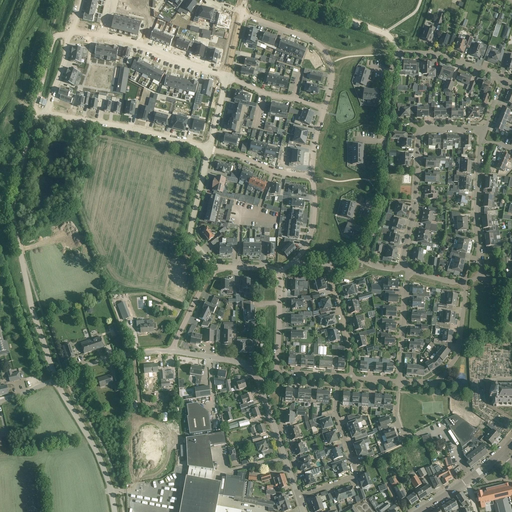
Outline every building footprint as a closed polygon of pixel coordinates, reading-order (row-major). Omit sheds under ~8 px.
[(88,0),(86,7),(96,9),(97,2),(88,0)] [(184,3),(177,12),(181,15),(182,12),(187,15),(189,12),(190,13),(197,4),(191,0),(189,0),(187,5),(184,3)] [(86,7),(85,13),(94,15),(96,9),(86,7)] [(196,15),(193,22),(198,23),(199,18),(205,20),(207,9),(204,8),(205,8),(202,7),(202,8),(201,7),(199,15),(196,15)] [(207,9),(205,20),(210,21),(210,23),(213,24),(215,19),(215,18),(212,17),(214,10),(207,9)] [(85,13),(83,20),(93,22),(94,15),(85,13)] [(444,16),(439,14),(435,24),(441,26),(444,16)] [(213,24),(212,29),(217,30),(217,27),(224,28),(224,30),(225,28),(227,28),(229,22),(226,22),(227,17),(219,15),(218,20),(215,19),(213,24)] [(247,25),(257,28),(259,22),(249,19),(247,25)] [(435,29),(430,27),(429,30),(425,29),(423,34),(422,38),(426,40),(425,41),(431,43),(432,38),(435,29)] [(159,33),(160,30),(154,28),(150,39),(155,41),(159,33)] [(213,32),(212,36),(223,38),(224,35),(215,33),(216,30),(213,29),(212,32),(213,32)] [(246,40),(245,45),(253,46),(253,45),(257,45),(257,43),(259,38),(255,37),(256,32),(249,30),(247,40),(246,40)] [(165,45),(169,34),(164,32),(163,34),(160,43),(165,45)] [(163,34),(159,33),(155,41),(160,43),(163,34)] [(266,47),(271,36),(265,33),(263,38),(260,37),(257,43),(257,47),(260,48),(261,45),(266,47)] [(174,36),(169,34),(165,45),(170,47),(174,36)] [(455,36),(451,34),(450,37),(442,34),(441,39),(440,38),(439,41),(438,45),(443,47),(444,45),(447,47),(447,46),(451,47),(455,36)] [(176,35),(174,41),(177,42),(175,47),(181,50),(185,40),(180,38),(180,37),(176,35)] [(456,45),(454,50),(462,52),(463,50),(465,49),(466,47),(469,48),(471,44),(473,38),(467,36),(467,37),(459,35),(457,40),(456,45)] [(271,36),(266,47),(276,51),(278,45),(275,43),(277,38),(271,36)] [(185,40),(181,50),(187,52),(189,47),(192,48),(194,42),(190,41),(190,42),(185,40)] [(283,53),(287,42),(282,40),(280,45),(278,45),(276,51),(283,53)] [(472,51),(471,55),(479,58),(480,55),(483,56),(485,51),(486,50),(486,49),(487,46),(483,45),(483,42),(476,40),(475,44),(472,51)] [(192,48),(191,51),(192,49),(196,51),(195,56),(202,58),(205,47),(202,47),(202,44),(195,41),(194,42),(192,48)] [(287,42),(283,53),(287,55),(292,44),(287,42)] [(96,44),(95,55),(100,55),(99,60),(101,60),(102,56),(104,46),(96,44)] [(292,44),(287,55),(292,57),(297,46),(292,44)] [(505,47),(500,45),(498,52),(498,54),(491,52),(489,56),(487,61),(497,65),(498,62),(501,63),(505,47)] [(104,46),(102,56),(107,57),(107,61),(108,61),(111,46),(111,47),(104,46)] [(111,46),(108,61),(110,61),(111,57),(117,58),(118,48),(117,48),(117,47),(111,46)] [(297,46),(292,57),(297,59),(301,48),(297,46)] [(72,48),(71,54),(86,57),(86,55),(87,50),(83,49),(73,47),(73,48),(72,48)] [(208,47),(206,56),(210,57),(209,60),(211,60),(210,63),(216,64),(217,59),(220,60),(221,54),(215,52),(215,49),(208,47)] [(125,48),(122,58),(128,59),(126,64),(131,65),(134,53),(130,52),(131,50),(125,48)] [(297,59),(302,61),(306,49),(301,48),(297,59)] [(307,52),(305,57),(306,58),(306,57),(311,59),(316,67),(322,64),(316,53),(315,54),(313,55),(308,53),(307,52)] [(72,55),(70,62),(80,63),(81,63),(82,58),(86,59),(86,57),(71,54),(72,55)] [(136,58),(131,69),(137,72),(142,61),(136,58)] [(246,58),(245,64),(256,67),(257,60),(246,58)] [(142,61),(137,72),(142,75),(148,64),(142,61)] [(405,71),(409,71),(410,62),(403,62),(403,67),(400,67),(399,75),(404,75),(405,75),(405,71)] [(416,62),(410,62),(409,71),(413,72),(413,76),(418,76),(419,68),(416,68),(416,62)] [(431,63),(423,63),(422,75),(427,75),(427,77),(435,77),(435,69),(431,69),(431,63)] [(148,64),(142,75),(148,78),(153,67),(148,64)] [(243,68),(241,74),(245,74),(245,76),(249,76),(249,75),(253,76),(255,70),(257,71),(258,67),(251,66),(250,69),(243,68)] [(360,69),(358,76),(367,79),(370,72),(364,70),(364,67),(361,66),(361,69),(360,69)] [(153,67),(148,78),(153,81),(159,70),(153,67)] [(448,69),(443,67),(441,71),(440,75),(451,80),(454,70),(448,68),(448,69)] [(68,69),(66,75),(80,80),(81,79),(77,77),(79,72),(69,68),(69,69),(68,69)] [(121,69),(117,92),(125,94),(129,70),(121,69)] [(305,69),(304,74),(310,75),(309,79),(321,82),(322,76),(316,75),(317,72),(305,69)] [(159,70),(153,81),(159,84),(164,73),(159,70)] [(269,72),(266,85),(271,86),(274,73),(269,72)] [(459,78),(458,81),(461,82),(464,83),(464,84),(469,86),(472,76),(466,74),(466,75),(461,73),(459,78)] [(66,76),(64,82),(74,86),(75,81),(79,82),(80,80),(66,75),(66,76)] [(167,76),(164,87),(171,88),(173,77),(167,76)] [(289,77),(284,76),(281,88),(286,89),(289,77)] [(358,76),(355,83),(356,83),(355,85),(358,86),(359,84),(365,86),(367,79),(358,76)] [(173,77),(171,88),(177,90),(179,79),(173,77)] [(179,79),(177,90),(183,91),(185,80),(179,79)] [(185,80),(183,91),(189,93),(192,81),(185,80)] [(192,81),(189,93),(195,94),(198,83),(192,81)] [(198,86),(194,104),(200,105),(202,93),(210,95),(212,88),(211,88),(210,88),(210,87),(211,83),(205,81),(204,87),(204,88),(203,88),(198,86)] [(454,83),(448,81),(444,89),(451,92),(454,83)] [(490,83),(484,81),(480,90),(484,91),(483,94),(484,94),(481,103),(486,105),(489,96),(486,94),(490,83)] [(306,85),(308,86),(307,92),(310,93),(310,94),(314,95),(314,94),(317,95),(317,93),(318,94),(319,89),(318,89),(319,88),(312,86),(313,83),(307,82),(306,85)] [(60,89),(58,94),(61,95),(60,99),(71,103),(73,99),(68,97),(70,92),(60,89)] [(236,92),(234,99),(241,101),(240,104),(248,106),(249,103),(248,102),(246,101),(248,95),(242,94),(242,92),(238,91),(237,93),(236,92)] [(79,97),(77,107),(84,108),(84,105),(88,106),(90,94),(85,93),(85,94),(80,93),(79,97)] [(92,99),(90,109),(96,110),(97,108),(97,107),(97,108),(101,108),(103,94),(99,93),(99,95),(98,95),(98,96),(93,95),(93,100),(92,99)] [(103,94),(101,108),(104,109),(104,112),(110,113),(112,98),(107,97),(106,97),(107,95),(103,94)] [(112,98),(110,113),(110,110),(114,110),(113,113),(119,114),(121,105),(121,104),(116,103),(116,99),(116,98),(112,98)] [(127,102),(125,114),(134,116),(135,109),(138,109),(139,102),(135,101),(135,104),(127,102)] [(431,102),(431,103),(431,110),(434,110),(434,118),(440,118),(440,110),(437,110),(437,106),(436,106),(436,102),(431,102)] [(142,107),(139,120),(145,121),(146,117),(147,118),(148,116),(152,117),(155,104),(150,103),(148,109),(142,107)] [(446,112),(448,112),(449,103),(443,103),(443,106),(440,106),(440,110),(440,118),(446,118),(446,112)] [(451,118),(457,119),(457,110),(454,110),(454,106),(451,106),(452,103),(449,103),(448,112),(451,112),(451,118)] [(460,110),(457,110),(457,119),(463,119),(463,110),(466,110),(466,105),(466,103),(462,103),(462,107),(460,106),(460,110)] [(269,111),(267,115),(275,117),(277,105),(272,104),(270,111),(269,111)] [(235,105),(234,110),(246,113),(247,108),(235,105)] [(410,112),(414,112),(414,105),(410,105),(410,108),(401,107),(401,113),(400,113),(400,117),(405,117),(410,117),(410,112)] [(414,105),(414,112),(417,112),(417,118),(421,118),(421,117),(428,117),(428,106),(421,106),(421,105),(417,105),(417,106),(414,105)] [(282,106),(280,118),(287,119),(288,114),(287,114),(288,107),(282,106)] [(481,107),(475,107),(475,109),(471,109),(471,108),(468,108),(467,119),(471,119),(471,118),(479,118),(479,113),(480,113),(481,107)] [(510,111),(503,108),(501,114),(508,116),(510,111)] [(154,111),(153,117),(155,117),(154,124),(158,125),(160,125),(163,113),(154,111)] [(299,113),(298,115),(299,115),(302,116),(311,120),(314,114),(304,111),(303,113),(302,114),(299,113)] [(163,113),(160,125),(162,126),(165,127),(165,126),(165,127),(167,120),(170,121),(172,115),(163,113)] [(172,114),(171,120),(174,121),(172,129),(178,130),(181,118),(177,117),(178,115),(172,114)] [(499,119),(510,123),(511,118),(508,116),(501,114),(499,119)] [(189,125),(189,127),(195,129),(194,133),(199,134),(200,130),(203,131),(205,123),(205,121),(204,123),(198,122),(199,118),(194,116),(193,119),(191,119),(190,121),(189,125)] [(295,120),(294,123),(300,126),(301,123),(309,126),(311,120),(302,116),(300,122),(295,120)] [(181,118),(178,130),(184,132),(186,124),(189,125),(190,121),(191,119),(186,118),(186,120),(181,118)] [(504,127),(497,124),(495,129),(496,130),(495,133),(501,135),(503,130),(509,132),(510,129),(504,127)] [(228,125),(228,127),(227,130),(236,132),(235,134),(240,135),(241,128),(228,125)] [(293,128),(296,129),(295,136),(306,138),(308,132),(301,130),(302,127),(293,125),(293,128)] [(402,140),(401,148),(411,148),(411,140),(406,140),(406,136),(406,137),(407,132),(391,132),(391,139),(402,140)] [(224,140),(223,143),(228,145),(228,144),(237,146),(238,139),(240,139),(241,135),(232,133),(232,137),(226,135),(225,140),(224,140)] [(295,146),(296,143),(305,145),(306,138),(295,136),(293,142),(289,141),(288,144),(295,146)] [(440,136),(428,136),(428,146),(436,146),(436,149),(440,149),(440,136)] [(452,147),(452,137),(443,136),(443,149),(446,149),(447,147),(450,147),(452,147)] [(455,144),(458,145),(458,149),(461,149),(461,147),(461,142),(461,139),(458,139),(458,137),(452,137),(452,147),(455,147),(455,144)] [(461,147),(461,149),(461,150),(461,155),(465,155),(465,149),(467,149),(467,147),(471,147),(472,137),(465,137),(465,142),(461,142),(461,147)] [(246,153),(248,145),(241,143),(238,151),(246,153)] [(269,158),(274,159),(277,147),(272,145),(269,158)] [(290,148),(289,158),(303,159),(303,152),(296,152),(297,149),(290,148)] [(502,153),(500,158),(508,162),(510,156),(502,153)] [(410,155),(400,154),(399,166),(409,167),(409,162),(410,162),(410,155)] [(439,157),(430,157),(430,160),(426,160),(426,167),(439,168),(439,164),(440,164),(440,162),(445,162),(445,158),(443,157),(442,157),(440,157),(439,157)] [(289,158),(289,166),(295,167),(295,165),(302,165),(303,159),(289,158)] [(463,164),(463,167),(471,168),(471,162),(466,162),(466,159),(457,158),(457,162),(460,163),(459,164),(463,164)] [(508,162),(500,158),(498,163),(506,167),(508,162)] [(217,169),(219,170),(219,172),(229,174),(229,172),(232,173),(234,166),(231,166),(218,163),(217,169)] [(503,172),(506,167),(498,163),(496,169),(503,172)] [(454,175),(466,176),(467,173),(470,174),(471,168),(463,167),(463,170),(459,170),(459,171),(456,171),(456,175),(454,175)] [(244,170),(240,180),(244,182),(249,173),(244,170)] [(438,171),(433,171),(433,174),(425,174),(425,182),(435,183),(436,175),(439,175),(439,171),(438,171)] [(249,173),(244,182),(249,184),(252,177),(253,175),(249,173)] [(459,182),(459,185),(469,186),(470,180),(462,179),(461,179),(461,176),(466,176),(454,175),(454,179),(459,179),(458,182),(459,182)] [(485,184),(494,185),(497,185),(497,179),(496,179),(497,176),(490,176),(489,179),(486,179),(485,184)] [(257,179),(252,177),(249,184),(248,186),(253,188),(257,179)] [(214,179),(213,184),(224,187),(225,180),(216,178),(215,180),(214,179)] [(262,181),(257,179),(253,188),(258,190),(262,181)] [(267,183),(262,181),(258,190),(262,192),(267,183)] [(225,194),(227,187),(224,187),(213,184),(212,189),(213,189),(213,191),(220,193),(219,196),(226,197),(227,194),(225,194)] [(266,196),(265,200),(270,201),(271,197),(275,197),(277,185),(272,184),(271,189),(269,189),(266,196)] [(490,193),(494,193),(497,194),(498,188),(494,188),(494,185),(485,184),(485,189),(489,190),(488,193),(490,193)] [(277,185),(275,197),(278,198),(278,202),(282,202),(283,196),(283,193),(284,190),(281,190),(281,185),(277,185)] [(288,197),(291,197),(291,194),(291,192),(294,193),(294,195),(301,195),(301,193),(304,193),(304,187),(301,187),(293,186),(289,186),(288,193),(283,193),(283,196),(286,197),(288,197)] [(433,188),(424,188),(424,195),(429,195),(429,199),(436,199),(437,192),(433,192),(433,188)] [(497,196),(497,194),(494,193),(490,193),(490,196),(484,196),(484,202),(492,202),(492,199),(493,200),(494,197),(496,197),(497,196)] [(459,194),(458,196),(458,199),(461,200),(460,206),(463,207),(464,205),(467,205),(468,198),(466,198),(466,195),(459,194)] [(288,200),(291,201),(292,201),(292,203),(291,206),(295,207),(295,208),(299,209),(299,208),(299,207),(301,208),(303,208),(303,207),(304,207),(304,203),(304,202),(296,201),(297,198),(291,197),(288,197),(288,200)] [(397,207),(396,213),(397,213),(396,216),(402,217),(402,214),(405,215),(407,207),(404,206),(405,203),(397,201),(396,207),(397,207)] [(494,202),(492,202),(484,202),(483,208),(489,208),(488,210),(491,210),(491,208),(494,208),(494,202)] [(423,216),(435,219),(435,217),(432,216),(433,213),(436,213),(437,209),(428,208),(428,210),(425,210),(424,212),(423,212),(423,216)] [(482,223),(493,222),(493,219),(494,219),(494,215),(498,215),(497,211),(487,212),(488,217),(482,217),(482,223)] [(457,225),(467,224),(467,217),(460,218),(460,214),(451,212),(452,219),(453,219),(453,221),(457,221),(457,225)] [(206,216),(205,221),(211,223),(211,225),(216,226),(218,219),(206,216)] [(435,219),(423,216),(422,221),(423,221),(422,223),(431,225),(431,220),(434,221),(435,219)] [(404,221),(393,218),(392,222),(393,223),(392,228),(400,230),(402,224),(403,224),(404,221)] [(497,222),(493,222),(482,223),(483,229),(489,228),(489,232),(490,232),(499,231),(498,226),(497,222)] [(344,228),(342,232),(345,232),(344,233),(351,236),(355,226),(348,224),(346,229),(344,228)] [(454,229),(455,229),(456,235),(462,236),(462,231),(468,230),(467,224),(457,225),(454,225),(454,229)] [(355,226),(351,236),(358,239),(358,238),(361,239),(362,236),(360,235),(362,229),(355,226)] [(206,238),(208,241),(214,237),(211,234),(210,232),(210,231),(207,227),(204,230),(205,231),(202,233),(204,236),(205,236),(206,238)] [(419,231),(418,235),(430,238),(431,236),(428,235),(429,230),(420,229),(420,231),(419,231)] [(398,232),(390,230),(389,238),(391,239),(390,243),(399,245),(400,237),(397,236),(398,232)] [(499,231),(490,232),(490,235),(485,235),(485,241),(497,240),(496,237),(496,236),(499,236),(499,231)] [(418,242),(426,244),(427,241),(430,242),(430,238),(418,235),(417,239),(418,240),(418,242)] [(463,237),(456,235),(455,238),(456,239),(456,241),(458,241),(458,245),(467,247),(469,241),(462,240),(463,237)] [(269,242),(269,236),(264,236),(264,246),(267,246),(267,256),(274,256),(274,249),(275,249),(275,242),(269,242)] [(283,252),(287,257),(288,256),(289,256),(290,255),(291,253),(291,254),(292,253),(292,252),(293,251),(294,251),(295,250),(294,250),(295,249),(292,246),(293,243),(293,240),(285,239),(284,243),(287,243),(287,246),(283,249),(284,250),(285,250),(283,252)] [(497,246),(497,240),(485,241),(486,247),(491,246),(491,251),(501,250),(501,245),(497,246)] [(451,253),(454,254),(459,256),(460,252),(466,253),(467,247),(458,245),(457,249),(454,249),(454,251),(451,250),(451,253)] [(383,257),(382,261),(390,262),(391,259),(396,259),(398,251),(396,251),(397,247),(388,246),(387,251),(388,251),(387,258),(383,257)] [(423,250),(414,249),(413,255),(414,255),(413,260),(415,261),(416,261),(421,262),(423,250)] [(459,259),(460,256),(459,256),(454,254),(452,259),(451,259),(450,263),(454,264),(463,266),(465,260),(459,259)] [(462,273),(463,266),(454,264),(453,268),(448,266),(447,272),(454,274),(455,271),(462,273)] [(326,289),(324,279),(315,282),(318,291),(326,289)] [(239,286),(239,293),(244,293),(244,294),(250,294),(250,290),(250,286),(251,286),(251,283),(250,283),(250,280),(242,280),(242,286),(239,286)] [(399,283),(398,282),(398,281),(388,280),(388,284),(383,284),(383,291),(389,291),(389,288),(398,289),(398,285),(399,285),(399,283)] [(232,294),(232,288),(229,288),(229,281),(221,281),(221,291),(227,291),(227,294),(232,294)] [(292,281),(292,291),(298,291),(298,287),(304,287),(304,289),(308,289),(308,282),(298,282),(298,281),(292,281)] [(357,291),(355,285),(352,286),(352,285),(343,288),(344,292),(343,293),(344,296),(345,296),(345,297),(347,297),(348,297),(348,296),(354,295),(354,292),(357,291)] [(419,297),(424,297),(426,297),(426,293),(422,292),(423,287),(413,286),(412,293),(419,294),(419,297)] [(452,294),(452,291),(447,290),(447,294),(444,294),(444,299),(447,300),(457,301),(457,295),(452,294)] [(390,292),(385,291),(385,298),(386,299),(388,299),(388,303),(397,303),(398,298),(397,298),(397,296),(394,295),(395,292),(390,292)] [(311,301),(310,297),(301,296),(301,300),(291,300),(291,307),(292,307),(292,309),(298,309),(298,307),(303,307),(303,301),(311,301)] [(138,297),(139,309),(147,308),(147,297),(138,297)] [(219,300),(214,297),(210,304),(206,302),(203,308),(213,313),(216,307),(215,307),(219,300)] [(412,305),(412,307),(417,308),(421,308),(424,308),(424,303),(424,297),(419,297),(417,297),(416,300),(413,299),(412,302),(411,303),(411,305),(412,305)] [(331,307),(329,299),(321,301),(322,307),(319,308),(320,314),(327,312),(326,309),(331,307)] [(359,307),(357,301),(356,301),(348,303),(348,306),(347,306),(349,312),(350,311),(350,314),(359,312),(358,307),(359,307)] [(254,306),(251,306),(251,302),(253,302),(254,302),(253,302),(243,302),(242,302),(242,309),(247,309),(247,316),(247,317),(248,321),(254,321),(255,321),(255,317),(254,316),(254,313),(254,312),(254,306)] [(397,311),(396,311),(396,310),(389,310),(389,307),(383,306),(383,305),(381,305),(381,307),(383,307),(382,316),(395,317),(396,315),(397,315),(397,311)] [(131,317),(127,307),(120,310),(124,320),(131,317)] [(213,314),(213,313),(203,308),(203,309),(204,309),(199,319),(204,321),(201,326),(208,327),(210,324),(207,322),(211,313),(213,314)] [(411,318),(411,321),(416,322),(417,322),(420,322),(420,318),(425,319),(426,311),(417,311),(416,314),(412,314),(412,315),(410,315),(410,318),(411,318)] [(327,318),(326,315),(318,317),(320,324),(325,323),(326,327),(336,324),(335,324),(336,323),(336,320),(335,320),(334,317),(327,318)] [(364,321),(363,315),(355,317),(356,320),(352,321),(354,331),(362,329),(361,322),(364,321)] [(291,316),(291,324),(302,324),(302,316),(291,316)] [(390,320),(382,319),(382,326),(386,326),(385,330),(395,331),(396,324),(390,323),(390,320)] [(144,325),(144,321),(136,321),(137,329),(141,329),(141,333),(154,332),(153,329),(156,329),(155,324),(144,325)] [(117,323),(112,325),(116,336),(121,334),(117,323)] [(235,325),(233,325),(233,323),(223,323),(223,325),(224,325),(224,331),(223,343),(224,343),(224,345),(231,345),(231,343),(232,331),(233,331),(235,329),(235,325)] [(296,331),(291,331),(291,339),(303,339),(303,331),(302,331),(302,328),(296,328),(296,331)] [(332,332),(332,328),(324,330),(326,338),(330,336),(332,343),(340,341),(337,331),(332,332)] [(410,335),(415,336),(419,336),(420,328),(414,328),(410,328),(410,332),(409,333),(409,334),(410,335)] [(369,331),(367,331),(359,333),(360,337),(356,338),(357,341),(357,343),(359,348),(366,346),(365,343),(366,342),(364,337),(363,337),(363,336),(375,333),(375,329),(370,330),(369,331)] [(214,331),(206,331),(205,342),(213,343),(214,331)] [(254,353),(258,353),(258,332),(252,332),(250,333),(250,337),(252,339),(253,339),(253,341),(247,340),(247,344),(237,343),(237,353),(254,353)] [(202,336),(192,334),(190,343),(193,344),(194,343),(200,345),(201,340),(202,336)] [(391,338),(391,335),(388,335),(381,334),(381,340),(385,341),(384,344),(388,345),(388,346),(393,346),(393,345),(394,345),(395,338),(391,338)] [(451,343),(452,337),(443,336),(442,339),(439,339),(434,339),(433,344),(434,344),(435,344),(443,345),(443,342),(451,343)] [(104,347),(101,337),(81,344),(84,354),(104,347)] [(6,340),(4,341),(0,342),(0,355),(9,353),(6,340)] [(408,347),(409,348),(409,350),(420,350),(420,346),(423,347),(423,340),(416,340),(416,343),(410,343),(409,344),(408,345),(408,347)] [(75,357),(70,344),(63,346),(67,359),(75,357)] [(443,347),(439,351),(446,357),(450,352),(443,347)] [(311,356),(311,357),(308,357),(307,366),(309,366),(309,368),(313,368),(313,362),(316,362),(317,355),(317,349),(314,349),(314,353),(313,353),(311,356)] [(439,351),(436,356),(443,361),(446,357),(439,351)] [(289,359),(288,359),(287,360),(287,361),(288,362),(288,363),(288,365),(290,365),(290,366),(294,366),(295,360),(298,360),(299,354),(289,353),(289,359)] [(299,354),(298,360),(301,361),(301,367),(305,367),(305,366),(307,366),(308,357),(304,357),(305,354),(299,354)] [(323,368),(325,368),(326,358),(326,356),(317,355),(316,362),(320,362),(319,368),(323,369),(323,368)] [(329,358),(326,358),(325,368),(327,368),(327,369),(331,369),(332,363),(335,363),(335,356),(329,356),(329,358)] [(339,356),(335,356),(335,363),(338,363),(338,370),(342,370),(342,369),(344,369),(344,366),(345,366),(345,365),(345,364),(345,363),(344,363),(345,360),(339,359),(339,356)] [(443,361),(436,356),(432,360),(430,361),(435,369),(439,366),(443,361)] [(369,366),(371,366),(372,359),(364,358),(364,362),(361,362),(361,363),(360,363),(360,365),(359,365),(359,366),(359,367),(360,368),(360,370),(362,370),(362,371),(367,372),(368,369),(369,366)] [(382,372),(382,367),(382,360),(382,363),(379,363),(379,360),(372,359),(371,366),(373,366),(373,369),(374,369),(374,372),(379,373),(379,371),(382,372)] [(390,360),(382,360),(382,367),(384,367),(384,370),(385,370),(385,373),(390,373),(390,372),(392,372),(392,370),(393,370),(394,369),(394,368),(393,368),(393,367),(393,365),(393,364),(389,364),(390,360)] [(425,364),(426,366),(430,372),(435,369),(430,361),(425,364)] [(158,372),(157,364),(150,365),(150,366),(144,366),(145,374),(158,372)] [(202,368),(191,366),(190,374),(190,376),(195,377),(196,380),(197,380),(196,384),(200,385),(202,376),(201,376),(202,368)] [(424,367),(418,366),(418,375),(424,376),(430,372),(426,366),(424,367)] [(165,371),(160,371),(161,387),(174,386),(173,382),(165,382),(165,380),(166,380),(165,371)] [(174,371),(165,371),(166,380),(175,379),(174,371)] [(226,372),(218,371),(217,377),(218,377),(217,379),(214,379),(214,385),(219,386),(219,384),(224,385),(224,381),(224,380),(225,378),(225,377),(226,372)] [(21,379),(19,373),(8,375),(10,382),(21,379)] [(113,383),(111,376),(105,378),(105,377),(98,379),(100,387),(113,383)] [(231,384),(230,379),(226,380),(225,384),(227,393),(236,391),(239,390),(241,389),(246,388),(244,381),(233,384),(234,386),(231,387),(230,384),(231,384)] [(511,383),(511,384),(511,383),(511,384),(507,384),(507,383),(506,383),(506,384),(502,384),(502,383),(501,383),(501,384),(497,384),(496,383),(497,382),(496,382),(494,382),(493,382),(493,383),(492,384),(491,385),(492,385),(492,389),(491,389),(491,390),(492,390),(489,390),(489,398),(492,398),(491,398),(491,399),(492,399),(492,403),(491,403),(491,404),(492,404),(493,405),(493,406),(494,406),(495,406),(496,406),(497,406),(496,405),(497,404),(501,404),(501,405),(502,405),(502,404),(506,404),(506,405),(507,405),(507,404),(511,404),(511,405),(511,404),(511,383)] [(1,387),(0,383),(0,395),(9,394),(7,385),(1,387)] [(211,396),(209,387),(194,389),(196,398),(211,396)] [(286,389),(286,392),(285,393),(285,394),(285,395),(285,396),(285,397),(285,401),(295,402),(295,396),(295,395),(292,395),(292,388),(288,388),(288,389),(286,389)] [(298,395),(295,395),(295,396),(295,402),(304,403),(304,400),(305,390),(303,390),(303,389),(299,389),(298,395)] [(304,403),(313,403),(313,396),(310,396),(311,390),(307,389),(306,391),(305,390),(304,400),(304,403)] [(313,396),(313,403),(322,404),(322,401),(323,392),(321,392),(321,391),(317,390),(317,396),(313,396)] [(352,406),(353,394),(352,399),(349,399),(350,393),(345,392),(345,393),(343,393),(343,396),(342,397),(342,398),(342,399),(343,399),(343,400),(342,405),(352,406)] [(358,406),(361,407),(362,395),(362,400),(359,399),(359,393),(355,393),(355,394),(353,394),(352,406),(352,403),(358,404),(358,406)] [(254,405),(250,394),(245,395),(245,396),(241,397),(243,405),(240,406),(241,409),(249,407),(249,406),(254,405)] [(362,395),(361,407),(371,407),(371,400),(368,400),(368,394),(364,394),(364,395),(362,395)] [(380,408),(381,396),(379,396),(379,395),(375,394),(375,401),(371,400),(371,407),(374,408),(375,405),(380,405),(380,408)] [(381,396),(380,408),(386,409),(386,406),(390,406),(390,403),(391,403),(391,402),(391,401),(391,400),(390,400),(391,397),(389,396),(389,395),(384,395),(384,401),(381,401),(381,396)] [(208,412),(197,404),(186,405),(188,417),(187,417),(190,434),(211,431),(208,412)] [(257,408),(252,410),(253,413),(249,415),(250,420),(255,418),(260,417),(257,408)] [(305,410),(294,409),(289,409),(289,413),(285,412),(284,420),(285,421),(285,424),(290,424),(290,422),(294,423),(294,418),(295,418),(297,417),(297,416),(305,416),(305,412),(305,410)] [(232,420),(230,412),(225,413),(225,414),(223,414),(225,422),(232,420)] [(350,432),(359,429),(357,424),(363,422),(361,416),(355,418),(355,415),(351,415),(347,417),(348,420),(352,419),(353,422),(347,424),(348,427),(349,430),(350,432)] [(321,417),(317,418),(312,420),(313,421),(314,423),(316,424),(317,425),(318,425),(320,426),(322,426),(323,430),(332,426),(330,421),(329,421),(328,418),(323,420),(322,417),(323,416),(321,417)] [(467,463),(470,468),(488,454),(485,451),(488,450),(489,448),(487,446),(481,442),(471,436),(474,428),(457,416),(453,416),(444,420),(446,423),(450,428),(460,443),(464,456),(466,458),(468,461),(467,463)] [(390,424),(388,418),(378,421),(380,424),(377,425),(379,431),(385,429),(384,426),(390,424)] [(257,427),(256,423),(251,425),(252,429),(253,428),(256,436),(260,435),(266,433),(263,425),(257,427)] [(475,429),(474,428),(471,436),(481,442),(484,439),(492,445),(499,436),(498,435),(500,432),(488,423),(487,425),(492,430),(487,436),(479,429),(478,428),(476,430),(475,429)] [(299,434),(297,428),(288,431),(289,435),(290,434),(292,440),(299,438),(298,434),(299,434)] [(357,436),(358,440),(368,436),(366,430),(360,432),(359,429),(350,432),(349,432),(350,435),(351,435),(352,438),(357,436)] [(386,439),(395,435),(393,430),(387,432),(386,429),(380,431),(382,437),(385,436),(386,439)] [(329,435),(328,431),(322,433),(324,440),(328,439),(329,444),(337,441),(335,435),(334,435),(333,433),(329,435)] [(224,433),(208,435),(211,452),(210,446),(213,446),(226,445),(224,433)] [(432,442),(430,434),(421,437),(423,444),(424,444),(432,442)] [(208,435),(186,438),(187,462),(187,467),(188,467),(213,470),(214,470),(211,452),(208,435)] [(397,441),(395,435),(386,439),(387,441),(384,442),(386,448),(391,446),(390,443),(397,441)] [(353,445),(356,451),(365,448),(364,444),(367,443),(367,442),(369,441),(368,436),(358,440),(360,443),(353,445)] [(259,444),(258,442),(251,445),(253,450),(257,449),(258,452),(261,451),(261,453),(262,452),(263,456),(272,453),(269,444),(266,445),(265,442),(259,444)] [(304,456),(303,454),(308,452),(306,448),(304,448),(302,443),(293,446),(294,449),(295,449),(297,456),(300,455),(301,458),(304,456)] [(334,450),(333,447),(324,450),(326,456),(331,454),(333,460),(338,459),(339,459),(340,459),(341,458),(341,457),(343,457),(340,448),(334,450)] [(365,448),(356,451),(358,457),(364,455),(365,459),(374,455),(373,451),(370,451),(369,450),(366,451),(365,448)] [(311,463),(309,455),(304,456),(301,458),(300,458),(301,462),(298,463),(301,471),(310,468),(309,464),(311,463)] [(342,465),(341,461),(331,464),(334,471),(335,472),(337,472),(338,474),(341,473),(341,474),(345,473),(345,472),(348,471),(345,464),(342,465)] [(436,475),(431,465),(425,468),(430,478),(435,489),(441,486),(436,475)] [(444,472),(449,481),(452,479),(452,478),(457,476),(451,466),(447,468),(448,470),(444,472)] [(188,467),(187,476),(211,481),(213,470),(188,467)] [(449,481),(444,472),(444,471),(442,472),(439,467),(436,469),(438,474),(436,475),(441,486),(444,485),(444,484),(448,483),(447,481),(449,481)] [(315,483),(312,476),(321,473),(319,468),(305,473),(306,477),(303,478),(306,486),(315,483)] [(427,475),(424,468),(417,471),(421,478),(427,475)] [(237,473),(237,477),(240,477),(240,480),(244,481),(246,472),(237,473)] [(271,479),(269,473),(260,476),(262,482),(264,481),(265,483),(268,482),(268,480),(271,479)] [(287,483),(284,474),(273,478),(275,486),(279,484),(280,489),(287,487),(286,483),(287,483)] [(371,485),(368,474),(366,474),(365,474),(363,475),(362,476),(360,476),(361,480),(359,480),(361,486),(363,485),(364,488),(371,485)] [(226,475),(223,496),(234,498),(234,500),(238,500),(238,502),(239,502),(241,501),(244,501),(244,503),(257,505),(258,499),(246,497),(248,482),(246,481),(244,481),(240,480),(240,477),(237,477),(231,476),(226,475)] [(416,476),(416,475),(410,479),(415,488),(421,484),(416,476)] [(184,487),(179,511),(240,511),(241,511),(216,507),(219,496),(221,483),(218,482),(211,481),(187,476),(186,476),(186,477),(184,487)] [(389,479),(392,486),(400,483),(396,476),(389,479)] [(423,488),(428,495),(433,492),(428,485),(426,481),(425,479),(422,481),(425,487),(423,488)] [(494,501),(511,496),(511,485),(510,486),(509,483),(486,489),(486,492),(487,491),(489,502),(494,501)] [(400,485),(393,489),(398,497),(396,498),(398,500),(399,499),(399,501),(402,499),(405,502),(407,500),(411,506),(418,500),(416,496),(414,493),(408,497),(407,496),(406,497),(400,485)] [(343,490),(346,499),(355,496),(352,487),(350,487),(350,486),(347,487),(347,488),(343,490)] [(428,495),(423,488),(416,493),(417,496),(420,500),(428,495)] [(489,502),(487,491),(486,492),(486,489),(486,492),(481,493),(481,492),(477,493),(477,495),(478,497),(477,498),(478,502),(480,502),(480,505),(481,508),(485,507),(484,504),(489,502)] [(337,502),(346,499),(343,490),(339,491),(338,490),(336,491),(336,492),(334,492),(337,502)] [(460,509),(469,503),(467,500),(465,497),(462,493),(456,497),(461,504),(459,505),(460,509)] [(275,502),(276,505),(277,507),(289,503),(287,497),(285,498),(284,494),(278,496),(274,498),(275,502)] [(511,511),(511,496),(494,501),(497,511),(511,511)] [(313,507),(322,504),(320,497),(311,500),(311,502),(310,502),(312,506),(312,505),(313,507)] [(372,497),(368,499),(375,508),(378,506),(372,497)] [(452,511),(455,511),(459,508),(453,500),(447,504),(451,510),(452,511)] [(289,503),(277,507),(278,510),(281,509),(282,510),(283,509),(284,511),(291,510),(289,503)] [(384,505),(382,503),(377,507),(378,509),(380,511),(383,511),(389,507),(387,503),(384,505)] [(470,506),(469,503),(460,509),(461,510),(461,511),(470,511),(472,511),(470,506)]
